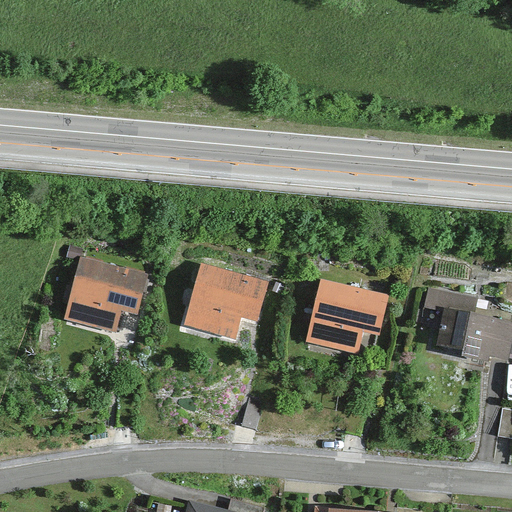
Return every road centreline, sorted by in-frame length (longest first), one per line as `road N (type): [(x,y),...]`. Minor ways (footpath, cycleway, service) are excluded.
road 1 (residential): [(0,479),(122,461),(242,460),(511,483)]
road 2 (primary): [(511,180),(0,135)]
